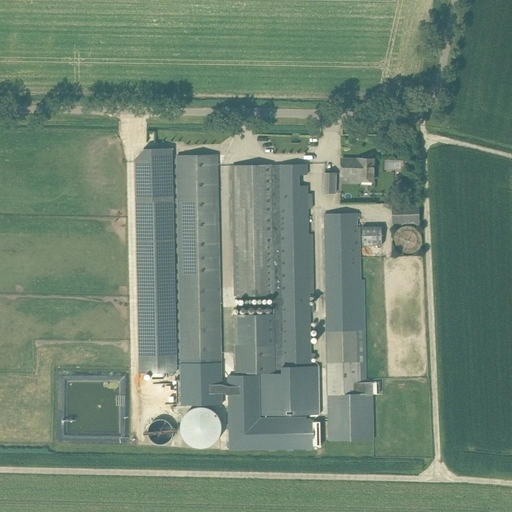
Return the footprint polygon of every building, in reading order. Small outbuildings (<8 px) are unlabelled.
[(341,175),(351,176),(351,180),(360,181),(373,182),(374,159),(358,158),(358,163),(351,163),(352,160),(341,159),(341,175)] [(142,169),(137,371),(144,372),(153,372),(153,373),(213,375),(219,169),(207,169),(207,171),(142,169)] [(261,194),(256,376),(300,378),(306,175),(299,175),(285,174),(279,174),(279,171),(267,170),(266,194),(261,194)] [(323,193),(335,193),(336,173),(324,173),(323,193)] [(420,223),(420,205),(392,206),(393,224),(420,223)] [(324,212),(329,440),(376,439),(375,393),(379,392),(379,381),(360,381),(360,370),(349,370),(349,361),(365,361),(361,211),(324,212)] [(365,225),(366,245),(385,244),(385,225),(365,225)]
